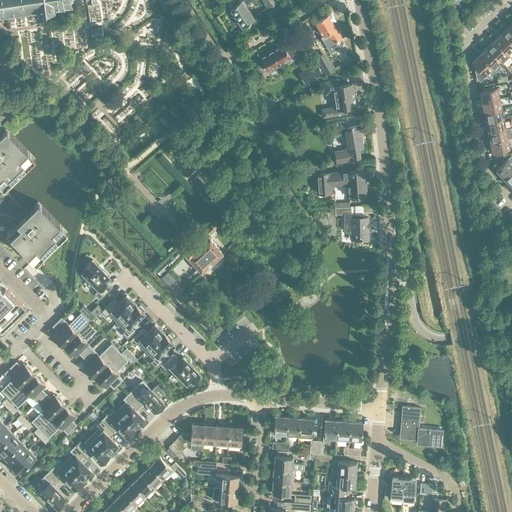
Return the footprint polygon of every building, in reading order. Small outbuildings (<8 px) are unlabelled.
[(0,0),(0,14),(54,7),(54,8),(72,5),(71,0),(0,0)] [(276,0),(226,0),(226,3),(243,26),(254,19),(245,5),(251,0),(263,0),(268,7),(277,1),(276,0)] [(462,5),(459,0),(453,5),(453,9),(455,10),(462,5)] [(338,40),(342,38),(332,22),(336,20),(331,13),(328,14),(316,22),(328,42),(332,40),(333,43),(336,41),(337,42),(338,41),(338,40)] [(511,28),(509,25),(502,32),(511,43),(511,28)] [(91,29),(92,36),(103,35),(102,27),(91,29)] [(511,43),(502,32),(494,39),(508,53),(511,48),(511,43)] [(494,39),(487,46),(500,60),(503,63),(510,56),(508,53),(494,39)] [(298,55),(291,43),(285,47),(283,43),(260,57),(262,60),(261,63),(263,66),(266,67),(268,70),(290,57),(292,59),(298,55)] [(487,46),(480,53),(493,67),(500,60),(487,46)] [(317,57),(327,73),(332,69),(322,53),(317,57)] [(493,67),(480,53),(472,61),(477,66),(475,68),(475,69),(477,77),(480,81),(485,75),(493,67)] [(353,112),(352,106),(356,105),(352,82),(340,84),(339,78),(323,81),(325,94),(334,93),(337,106),(322,109),(323,117),(353,112)] [(480,91),(482,102),(499,98),(497,88),(480,91)] [(482,102),(484,112),(501,108),(499,98),(482,102)] [(484,112),(486,122),(503,118),(501,108),(484,112)] [(486,122),(488,132),(505,128),(503,118),(486,122)] [(343,121),(325,124),(326,131),(329,130),(329,135),(332,137),(345,135),(347,150),(335,151),(336,163),(355,160),(354,157),(360,156),(359,148),(363,147),(359,125),(344,127),(343,121)] [(0,181),(7,188),(38,157),(9,127),(0,136),(0,181)] [(490,142),(508,138),(511,137),(511,135),(510,127),(505,128),(488,132),(490,142)] [(508,138),(490,142),(493,152),(510,149),(508,138)] [(496,169),(504,178),(511,169),(511,162),(508,158),(496,169)] [(319,173),(318,165),(305,166),(306,174),(316,174),(317,193),(332,192),(331,185),(345,184),(347,186),(348,197),(367,195),(365,170),(319,173)] [(36,263),(67,232),(38,202),(6,233),(36,263)] [(368,217),(363,217),(363,213),(351,213),(351,207),(335,207),(335,213),(345,213),(345,228),(346,230),(347,231),(349,232),(351,231),(351,239),(368,239),(368,217)] [(205,229),(210,234),(215,229),(211,224),(205,229)] [(184,252),(202,272),(223,252),(204,231),(195,240),(200,246),(196,249),(192,244),(184,252)] [(85,269),(81,273),(84,277),(82,279),(89,286),(91,284),(97,290),(95,292),(100,297),(110,288),(104,281),(107,278),(108,278),(101,271),(97,267),(90,260),(83,267),(85,269)] [(184,288),(180,283),(165,267),(168,265),(164,260),(155,268),(178,294),(184,288)] [(0,281),(0,330),(1,332),(26,308),(5,286),(3,288),(0,285),(0,281)] [(114,298),(101,311),(106,316),(109,313),(117,321),(136,303),(135,303),(127,295),(118,303),(114,298)] [(136,303),(117,321),(125,330),(122,332),(127,338),(133,332),(140,325),(136,321),(143,314),(144,312),(143,311),(145,309),(140,305),(139,306),(136,303)] [(63,343),(65,345),(89,321),(81,312),(72,321),(69,324),(62,316),(53,325),(57,330),(54,333),(55,335),(54,336),(59,341),(60,340),(61,341),(63,343)] [(79,352),(83,357),(93,348),(85,341),(88,337),(89,337),(97,329),(89,321),(65,345),(66,346),(68,348),(69,349),(68,351),(73,355),(74,354),(76,356),(79,352)] [(140,329),(128,341),(133,346),(136,344),(144,352),(162,334),(163,333),(159,329),(158,330),(153,325),(145,334),(140,329)] [(162,334),(144,352),(152,360),(149,363),(154,368),(167,356),(162,351),(163,352),(167,348),(166,347),(171,343),(170,341),(171,340),(166,335),(165,336),(162,334)] [(93,348),(83,357),(87,361),(84,364),(86,366),(84,368),(89,372),(90,371),(95,376),(120,351),(112,343),(99,355),(93,348)] [(120,351),(95,376),(99,380),(98,382),(103,386),(104,385),(106,387),(109,384),(114,388),(119,383),(123,379),(115,372),(128,360),(120,351)] [(171,355),(161,364),(166,370),(169,368),(175,374),(173,376),(179,383),(181,381),(185,384),(189,380),(191,382),(198,375),(191,368),(192,367),(189,363),(188,364),(181,357),(177,361),(175,359),(171,355)] [(15,377),(1,390),(10,398),(34,374),(30,369),(31,368),(27,363),(25,364),(23,362),(20,366),(15,361),(4,372),(7,375),(9,373),(12,375),(12,374),(15,377)] [(35,376),(34,375),(9,398),(18,407),(26,398),(29,395),(36,402),(45,394),(41,389),(45,386),(43,384),(44,383),(40,378),(39,380),(37,378),(38,378),(35,376)] [(123,379),(119,383),(123,387),(127,384),(123,379)] [(165,403),(142,380),(129,393),(141,406),(145,401),(154,410),(157,407),(158,409),(165,403)] [(126,401),(118,409),(136,427),(144,419),(136,410),(141,406),(129,393),(123,398),(126,401)] [(40,429),(64,406),(63,404),(61,402),(59,401),(61,399),(56,395),(55,396),(53,394),(50,398),(45,394),(36,402),(44,410),(40,413),(32,421),(36,426),(40,429)] [(6,398),(2,402),(8,408),(11,404),(6,398)] [(11,404),(8,408),(13,413),(17,410),(11,404)] [(442,445),(443,429),(419,427),(420,407),(402,405),(400,433),(406,433),(406,438),(417,439),(417,443),(442,445)] [(65,407),(64,406),(40,429),(42,431),(47,437),(48,438),(57,429),(56,429),(60,426),(67,434),(76,425),(72,421),(75,417),(73,415),(75,414),(70,409),(69,411),(68,409),(66,407),(65,407)] [(107,414),(102,419),(102,420),(114,432),(119,427),(127,436),(128,435),(130,437),(134,432),(133,431),(136,427),(118,409),(110,417),(107,414)] [(21,414),(17,417),(23,423),(26,420),(21,414)] [(273,432),(287,433),(288,416),(275,415),(273,432)] [(287,433),(299,434),(300,417),(288,416),(287,433)] [(300,417),(299,434),(312,435),(313,418),(300,417)] [(99,427),(91,435),(109,454),(110,453),(109,453),(118,444),(110,436),(114,432),(102,420),(102,419),(97,424),(99,427)] [(323,440),(317,440),(316,453),(323,453),(324,441),(329,441),(331,440),(331,437),(336,437),(337,420),(325,419),(323,440)] [(26,420),(23,423),(28,429),(32,425),(26,420)] [(350,421),(337,420),(336,437),(349,438),(350,421)] [(363,422),(350,421),(349,438),(362,439),(363,422)] [(182,433),(177,437),(186,446),(188,443),(204,444),(206,424),(191,423),(191,433),(182,433)] [(218,425),(206,424),(204,444),(210,445),(210,442),(217,442),(218,425)] [(5,425),(0,430),(0,445),(13,432),(5,425)] [(230,425),(218,425),(217,442),(228,443),(230,425)] [(242,426),(230,425),(228,443),(234,444),(234,447),(241,447),(242,426)] [(38,427),(34,431),(40,437),(43,433),(38,427)] [(13,432),(0,445),(0,450),(5,456),(21,440),(13,432)] [(43,433),(40,437),(45,442),(49,439),(43,433)] [(80,440),(75,445),(88,458),(92,454),(92,453),(101,462),(102,461),(103,462),(108,458),(106,456),(109,454),(91,435),(83,443),(80,440)] [(177,437),(173,441),(182,450),(186,446),(177,437)] [(21,440),(5,456),(12,463),(12,464),(28,448),(21,440)] [(182,450),(173,441),(169,445),(178,454),(182,450)] [(73,453),(65,461),(83,479),(91,471),(83,462),(88,458),(75,445),(70,450),(73,453)] [(170,446),(166,450),(173,456),(177,453),(170,446)] [(28,448),(12,464),(20,472),(36,456),(28,448)] [(312,452),(312,453),(312,459),(332,461),(333,454),(323,453),(316,453),(312,452)] [(160,455),(151,464),(163,477),(168,472),(170,474),(174,470),(182,477),(186,473),(175,462),(170,466),(160,455)] [(275,455),(274,467),(295,469),(304,470),(305,464),(292,463),(293,456),(275,455)] [(333,464),(332,472),(355,473),(356,461),(339,460),(339,461),(335,460),(333,464)] [(54,466),(49,471),(61,484),(66,479),(74,488),(75,487),(77,488),(81,484),(81,483),(84,480),(83,479),(65,461),(56,469),(54,466)] [(151,464),(142,473),(154,485),(163,477),(151,464)] [(194,464),(198,464),(197,472),(215,474),(216,467),(200,466),(201,464),(194,464)] [(274,467),(273,480),(293,482),(294,476),(295,469),(274,467)] [(61,484),(49,471),(44,476),(47,479),(38,487),(58,507),(64,501),(62,500),(65,497),(57,488),(61,484)] [(330,472),(328,490),(348,491),(349,487),(354,487),(355,473),(332,472),(330,472)] [(142,473),(133,482),(145,494),(154,485),(142,473)] [(220,480),(219,487),(237,488),(238,475),(217,474),(217,480),(220,480)] [(384,498),(402,499),(404,477),(397,477),(397,475),(392,475),(392,476),(391,486),(387,486),(385,488),(384,498)] [(404,477),(402,499),(414,500),(416,478),(404,477)] [(293,482),(273,480),(272,493),(290,494),(290,487),(293,487),(293,482)] [(133,482),(124,490),(136,503),(145,494),(133,482)] [(213,487),(212,498),(214,500),(236,502),(237,488),(219,487),(213,487)] [(124,490),(115,499),(127,511),(136,503),(124,490)] [(327,508),(335,508),(353,510),(354,497),(348,496),(348,491),(328,490),(327,508)] [(194,500),(210,506),(212,499),(191,492),(191,499),(194,500)] [(294,500),(311,502),(311,495),(295,493),(294,500)] [(418,509),(417,511),(444,511),(445,499),(431,497),(430,510),(418,509)] [(115,499),(106,508),(109,511),(126,511),(127,511),(115,499)] [(210,506),(194,500),(192,506),(208,511),(210,506)] [(271,506),(269,511),(287,511),(288,510),(293,511),(294,509),(309,510),(310,504),(285,502),(283,509),(271,506)]
